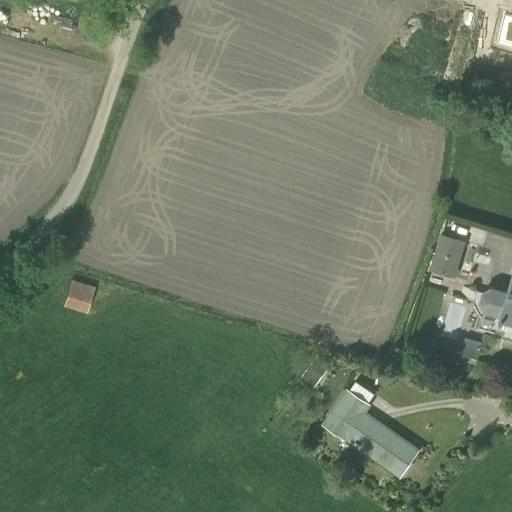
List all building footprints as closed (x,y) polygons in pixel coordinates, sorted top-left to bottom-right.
[(511,25),(499,24),(495,55),(511,56),(511,25)] [(455,277),(466,240),(492,248),(497,231),(445,216),(430,270),(455,277)] [(86,313),(94,287),(71,280),(63,305),(86,313)] [(511,285),(510,291),(491,286),(481,291),(479,303),(484,312),(503,317),(502,318),(511,321),(511,285)] [(401,473),(417,450),(361,411),(367,403),(349,391),(327,422),(401,473)]
